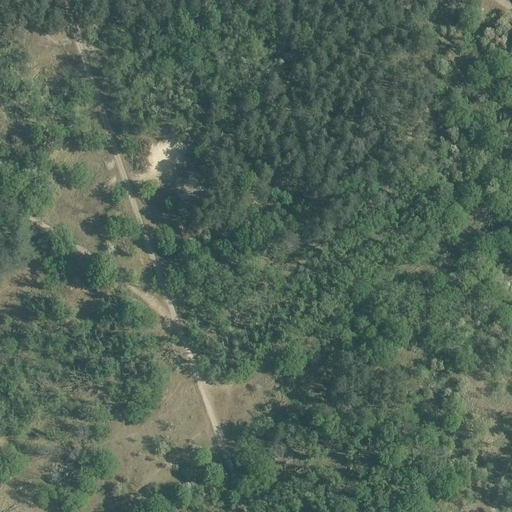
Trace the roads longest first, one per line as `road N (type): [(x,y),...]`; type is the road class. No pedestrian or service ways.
road 1 (track): [(63,0),(176,324)]
road 2 (track): [(248,511),(176,324)]
